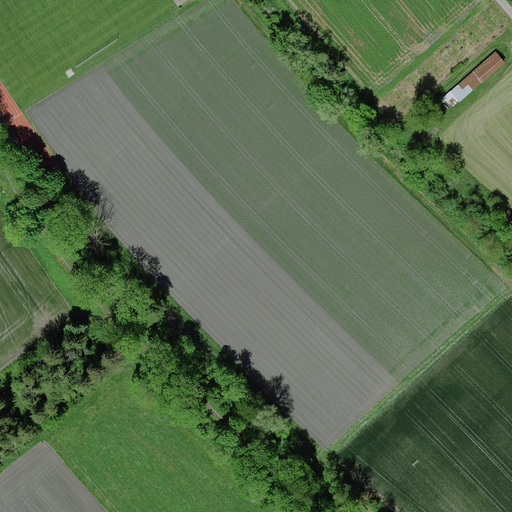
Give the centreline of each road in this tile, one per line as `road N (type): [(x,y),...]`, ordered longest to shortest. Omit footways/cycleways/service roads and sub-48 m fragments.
road 1 (track): [(308,511),(55,241),(0,163)]
road 2 (track): [(118,511),(13,393),(0,391)]
